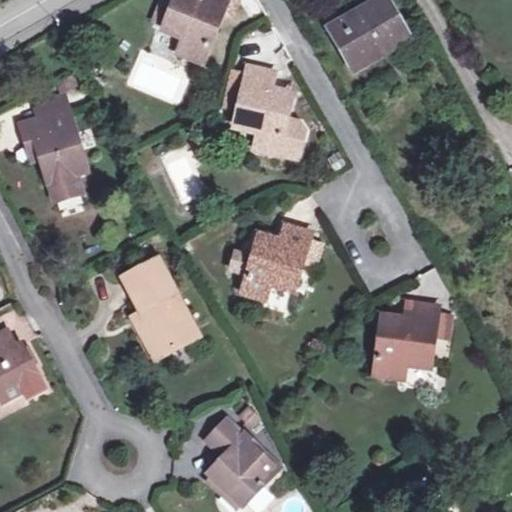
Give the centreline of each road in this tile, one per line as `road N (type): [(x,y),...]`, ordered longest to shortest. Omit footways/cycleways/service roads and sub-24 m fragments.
road 1 (residential): [(384,237),(371,168),(274,0)]
road 2 (residential): [(120,455),(0,227)]
